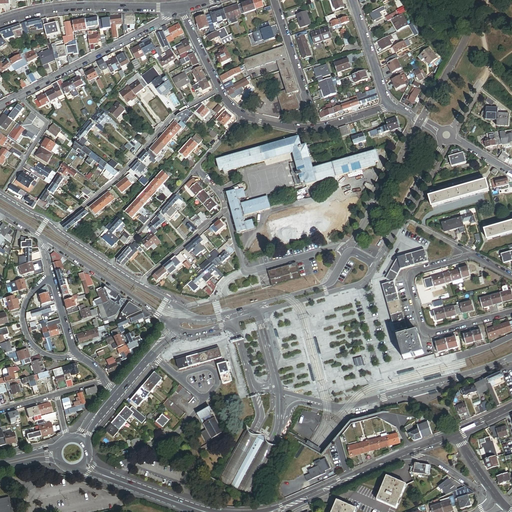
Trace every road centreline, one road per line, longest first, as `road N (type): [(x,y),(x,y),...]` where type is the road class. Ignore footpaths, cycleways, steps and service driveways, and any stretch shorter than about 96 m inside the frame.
road 1 (residential): [(56,230),(173,114),(220,90)]
road 2 (residential): [(472,255),(409,273),(422,328),(431,334),(511,310)]
road 3 (secondary): [(313,401),(336,407),(511,355)]
road 4 (residential): [(0,105),(180,8)]
road 5 (residential): [(0,23),(77,5),(180,8)]
road 6 (residential): [(226,210),(245,271),(339,246),(350,250)]
road 7 (residential): [(390,105),(311,128),(244,116)]
road 8 (secondary): [(48,241),(172,325)]
road 9 (residential): [(376,265),(447,134)]
road 10 (secondary): [(252,384),(257,423),(207,511)]
road 11 (secondary): [(278,510),(406,452)]
road 12 (residential): [(196,166),(108,265)]
road 13 (residential): [(73,354),(45,354),(24,330),(27,298),(51,275)]
